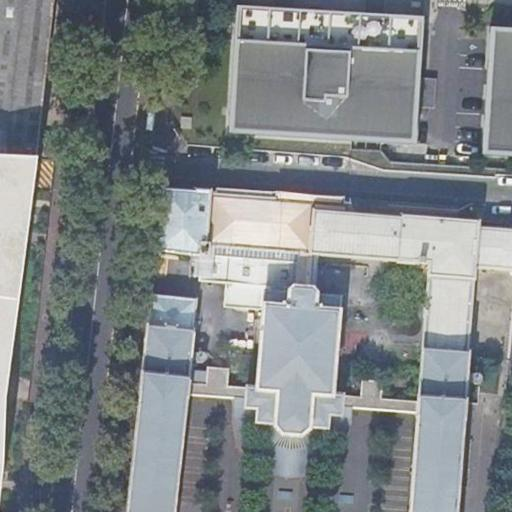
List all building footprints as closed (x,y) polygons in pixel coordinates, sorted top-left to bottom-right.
[(0,0),(0,158),(51,160),(54,139),(38,137),(42,100),(53,0),(0,0)] [(424,0),(411,0),(411,8),(424,9),(424,0)] [(316,12),(236,7),(228,134),(351,142),(415,145),(423,19),(343,14),(316,12)] [(511,30),(489,29),(481,155),(511,157),(511,30)] [(476,268),(511,271),(511,230),(478,228),(478,223),(477,223),(459,221),(437,220),(422,219),(402,217),(402,218),(398,218),(397,218),(387,218),(387,217),(375,216),(375,217),(369,216),(357,215),(357,214),(352,214),(352,212),(349,211),(350,205),(350,199),(349,199),(343,198),(320,197),(320,198),(301,196),(278,194),(277,194),(277,199),(268,198),(268,199),(261,198),(249,197),(249,196),(243,196),(243,197),(216,195),(216,193),(211,193),(211,191),(195,190),(195,192),(163,190),(159,220),(157,245),(156,252),(191,254),(191,255),(199,255),(199,258),(201,258),(209,258),(210,246),(214,246),(214,245),(240,247),(240,248),(246,249),(246,247),(265,249),(265,250),(271,250),(271,249),(297,252),(297,253),(299,253),(296,289),(293,289),(290,292),(290,295),(265,292),(263,311),(263,312),(266,312),(266,324),(264,324),(264,325),(262,325),(262,327),(264,327),(264,329),(265,329),(264,339),(263,339),(263,340),(261,340),(261,343),(263,343),(263,344),(264,344),(263,354),(262,354),(262,355),(260,355),(260,359),(261,359),(261,360),(263,360),(262,370),(260,370),(260,371),(259,371),(259,374),(260,374),(260,375),(261,375),(260,387),(258,386),(257,390),(246,389),(246,390),(245,399),(244,409),(257,410),(256,424),(276,425),(276,428),(283,435),(300,437),(308,430),(309,428),(328,430),(329,415),(342,416),(342,407),(343,397),(343,396),(332,395),(332,392),(329,392),(330,381),(331,381),(331,379),(333,380),(333,377),(331,376),(332,375),(330,375),(331,365),(332,365),(333,364),(334,364),(335,361),(333,361),(333,360),(331,359),(332,349),(334,349),(334,348),(336,348),(336,345),(334,345),(334,344),(333,344),(334,334),(335,334),(335,333),(337,333),(337,330),(335,330),(335,329),(334,329),(335,318),(337,318),(337,317),(338,318),(340,298),(315,296),(315,294),(312,291),(309,290),(312,254),(315,254),(315,253),(341,256),(341,257),(349,257),(349,256),(375,258),(375,259),(382,260),(381,259),(395,260),(395,261),(398,261),(398,263),(414,264),(415,262),(419,262),(419,264),(420,264),(420,265),(424,265),(424,264),(425,264),(425,263),(429,263),(428,275),(429,275),(428,282),(429,282),(427,308),(426,308),(425,319),(426,319),(424,350),(423,350),(420,396),(419,397),(418,403),(418,412),(417,415),(418,415),(412,492),(410,511),(455,511),(463,421),(465,401),(464,401),(474,281),(475,281),(476,268)] [(350,199),(350,205),(349,211),(352,212),(352,214),(357,214),(357,215),(369,216),(370,200),(349,198),(349,199),(350,199)] [(209,258),(201,258),(199,282),(225,283),(224,308),(263,311),(265,292),(290,295),(290,292),(293,289),(296,289),(299,253),(297,253),(297,252),(271,249),(271,250),(265,250),(265,249),(246,247),(246,249),(240,248),(240,247),(214,245),(214,246),(210,246),(209,258)] [(151,296),(127,511),(172,511),(175,493),(176,493),(177,482),(176,482),(179,453),(180,453),(181,441),(180,441),(183,413),(184,413),(186,399),(187,395),(188,386),(188,379),(187,379),(193,332),(192,332),(196,300),(151,296)] [(208,368),(207,387),(227,389),(229,370),(208,368)] [(363,380),(362,399),(382,400),(383,382),(363,380)] [(207,387),(188,386),(187,395),(245,399),(246,390),(227,389),(207,387)] [(382,400),(362,399),(343,397),(342,407),(418,412),(418,403),(382,400)]
